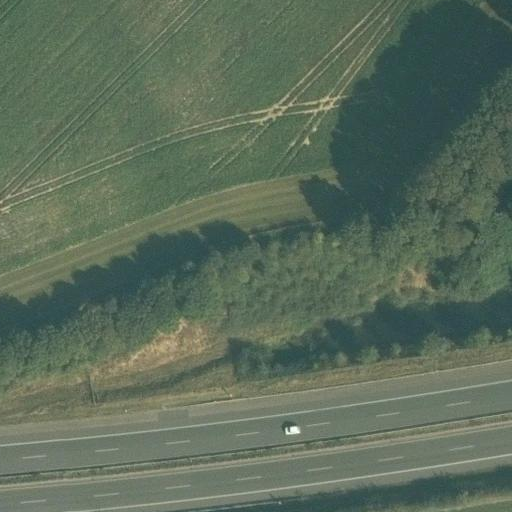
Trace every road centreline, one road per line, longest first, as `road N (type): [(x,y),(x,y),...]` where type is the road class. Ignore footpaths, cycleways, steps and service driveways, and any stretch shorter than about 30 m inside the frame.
road 1 (motorway): [(0,503),(143,491),(511,438)]
road 2 (motorway): [(511,393),(0,458)]
road 3 (track): [(511,65),(393,220)]
